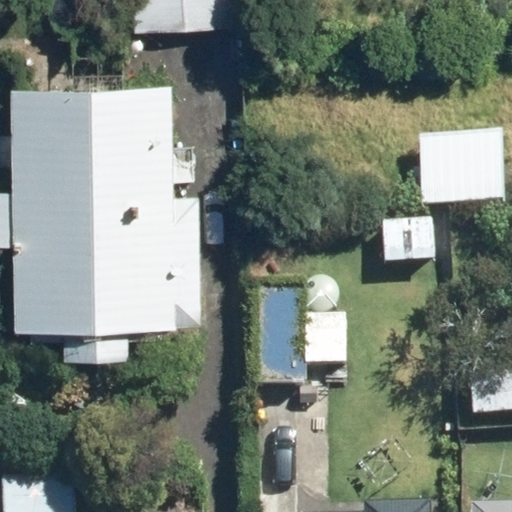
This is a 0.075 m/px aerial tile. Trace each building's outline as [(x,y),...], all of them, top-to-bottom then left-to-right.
[(130,0),(131,26),(231,23),(230,0),(130,0)] [(198,316),(195,187),(169,188),(167,78),(7,81),(9,182),(0,182),(0,235),(8,236),(10,320),(60,319),(61,353),(128,351),(127,317),(198,316)] [(421,207),(503,201),(498,130),(416,136),(421,207)] [(383,262),(436,259),(433,219),(381,223),(383,262)] [(306,366),(348,365),(347,316),(303,317),(303,284),(255,285),(257,384),(306,383),(306,366)] [(366,374),(451,372),(450,339),(365,341),(366,374)] [(471,413),(511,409),(511,370),(468,374),(471,413)] [(74,511),(73,472),(4,475),(5,511),(74,511)] [(426,511),(427,500),(364,501),(363,511),(426,511)] [(511,511),(511,502),(470,504),(470,511),(511,511)]
